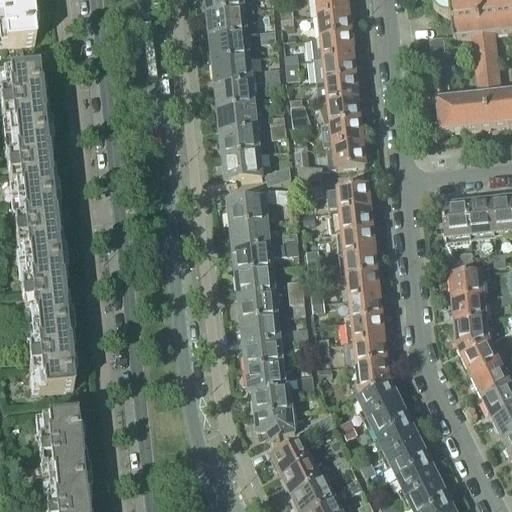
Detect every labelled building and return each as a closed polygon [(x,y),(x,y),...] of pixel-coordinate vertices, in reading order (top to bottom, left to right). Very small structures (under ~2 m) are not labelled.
[(0,0),(0,19),(31,17),(29,1),(31,0),(0,0)] [(205,0),(208,22),(244,18),(242,0),(205,0)] [(317,0),(319,22),(349,18),(346,0),(317,0)] [(449,21),(451,21),(453,43),(471,41),(478,101),(450,104),(443,43),(430,45),(440,139),(511,130),(511,0),(433,0),(433,2),(432,3),(432,4),(433,6),(434,9),(435,11),(436,13),(438,15),(440,17),(442,18),(445,20),(447,20),(449,21)] [(280,18),(281,26),(293,24),(292,16),(280,18)] [(31,17),(0,19),(0,53),(34,50),(32,36),(33,35),(31,17)] [(208,22),(211,46),(247,42),(244,18),(208,22)] [(319,22),(322,44),(351,40),(349,18),(319,22)] [(293,24),(281,26),(282,34),(294,33),(293,24)] [(260,28),(261,39),(275,37),(274,27),(260,28)] [(275,37),(261,39),(262,49),(276,47),(275,37)] [(322,44),(324,65),(354,62),(351,40),(322,44)] [(211,46),(213,69),(250,65),(247,42),(211,46)] [(285,61),(286,70),(298,68),(297,60),(285,61)] [(324,65),(326,87),(356,84),(354,62),(324,65)] [(213,69),(216,93),(252,90),(250,65),(213,69)] [(298,68),(286,70),(287,87),(300,85),(298,68)] [(265,77),(266,87),(280,86),(279,75),(265,77)] [(0,110),(0,114),(41,109),(39,92),(38,92),(37,77),(1,81),(3,98),(0,98),(0,110)] [(322,100),(323,111),(358,107),(356,84),(326,87),(328,99),(322,100)] [(280,86),(266,87),(267,98),(281,96),(280,86)] [(216,93),(219,117),(255,113),(252,90),(216,93)] [(289,105),(290,113),(303,112),(302,104),(289,105)] [(325,132),(331,131),(361,128),(358,107),(323,111),(319,111),(325,132)] [(0,119),(1,119),(1,121),(0,121),(0,128),(2,128),(2,129),(7,128),(9,145),(48,140),(47,126),(43,126),(41,112),(41,109),(0,114),(1,118),(0,118),(0,119)] [(303,112),(290,113),(293,135),(310,133),(303,112)] [(219,117),(221,142),(258,138),(255,113),(219,117)] [(270,124),(271,135),(285,134),(284,123),(270,124)] [(331,131),(333,153),(363,150),(361,128),(331,131)] [(285,134),(271,135),(272,146),(286,144),(285,134)] [(221,142),(224,165),(260,161),(258,138),(221,142)] [(7,173),(7,177),(48,173),(46,156),(50,155),(48,140),(9,145),(11,162),(6,163),(7,172),(6,172),(6,174),(7,173)] [(294,149),(295,157),(307,155),(307,147),(294,149)] [(363,150),(333,153),(326,154),(329,176),(336,175),(366,172),(363,150)] [(260,161),(224,165),(227,191),(238,190),(237,187),(263,184),(260,161)] [(323,174),(297,172),(298,185),(322,187),(323,174)] [(14,192),(16,208),(55,204),(54,190),(50,190),(48,173),(7,177),(8,182),(7,182),(7,183),(8,183),(9,193),(14,192)] [(266,181),(266,184),(269,193),(290,186),(289,174),(266,181)] [(300,197),(302,210),(326,201),(322,190),(300,197)] [(327,209),(328,219),(370,215),(368,192),(338,195),(339,207),(327,209)] [(269,208),(294,210),(292,198),(269,196),(268,205),(269,208)] [(494,240),(511,237),(511,203),(490,206),(494,240)] [(14,237),(15,241),(55,236),(53,220),(57,219),(55,204),(16,208),(18,226),(13,226),(14,236),(13,236),(13,237),(14,237)] [(228,205),(231,233),(267,230),(265,204),(239,207),(239,204),(228,205)] [(470,242),(494,240),(490,206),(467,208),(470,242)] [(467,208),(442,211),(446,245),(446,249),(469,247),(469,243),(470,242),(467,208)] [(331,242),(337,241),(373,237),(370,215),(328,219),(331,242)] [(302,221),(303,229),(316,228),(315,220),(302,221)] [(231,233),(234,258),(270,254),(267,230),(231,233)] [(21,255),(23,272),(62,267),(60,254),(57,254),(55,236),(15,241),(15,246),(14,246),(14,247),(15,247),(16,256),(21,255)] [(337,241),(339,262),(375,259),(373,237),(337,241)] [(298,251),(297,239),(283,241),(285,252),(298,251)] [(234,258),(237,281),(273,277),(271,263),(299,260),(298,251),(285,252),(270,254),(234,258)] [(306,258),(307,266),(319,264),(318,257),(306,258)] [(448,265),(448,266),(449,276),(449,277),(473,274),(472,258),(464,259),(459,260),(460,263),(448,265)] [(341,285),(348,284),(377,281),(375,259),(339,262),(341,285)] [(504,259),(496,260),(497,272),(506,271),(504,259)] [(497,272),(496,260),(488,261),(489,273),(497,272)] [(319,264),(307,266),(308,275),(320,273),(319,264)] [(21,300),(21,304),(62,299),(60,284),(64,282),(62,267),(23,272),(25,289),(20,290),(21,299),(20,299),(20,300),(21,300)] [(237,281),(239,305),(275,301),(273,277),(237,281)] [(450,282),(452,306),(484,303),(482,279),(450,282)] [(344,307),(350,306),(380,303),(377,281),(348,284),(349,296),(343,297),(344,307)] [(288,288),(290,299),(303,297),(302,287),(288,288)] [(511,292),(503,292),(502,301),(511,302),(511,292)] [(303,297),(290,299),(291,309),(304,308),(303,297)] [(28,319),(30,335),(69,331),(67,318),(64,317),(62,299),(21,304),(22,309),(21,309),(21,310),(22,310),(23,320),(28,319)] [(311,302),(312,310),(324,308),(323,300),(311,302)] [(239,305),(242,328),(278,325),(275,301),(239,305)] [(350,306),(352,327),(382,324),(380,303),(350,306)] [(452,306),(454,328),(486,325),(491,325),(490,316),(486,317),(484,303),(452,306)] [(324,308),(312,310),(313,318),(325,317),(324,308)] [(348,350),(355,350),(385,346),(382,324),(352,327),(346,328),(348,350)] [(242,328),(244,353),(280,349),(278,325),(242,328)] [(457,354),(461,363),(490,349),(488,345),(486,325),(454,328),(457,354)] [(28,364),(29,368),(69,363),(67,347),(71,346),(69,331),(30,335),(32,353),(27,353),(28,363),(27,363),(27,364),(28,364)] [(294,336),(295,347),(308,345),(307,335),(294,336)] [(308,345),(295,347),(296,357),(309,356),(308,345)] [(317,346),(317,354),(329,353),(329,345),(317,346)] [(355,350),(357,371),(387,367),(385,346),(355,350)] [(461,363),(472,384),(500,369),(504,367),(494,347),(490,349),(461,363)] [(244,353),(247,376),(283,372),(280,349),(244,353)] [(329,353),(317,354),(318,362),(330,360),(329,353)] [(69,363),(29,368),(29,372),(28,373),(28,374),(29,373),(30,383),(35,383),(37,401),(72,397),(70,382),(71,382),(69,363)] [(355,396),(359,403),(390,388),(389,383),(387,367),(357,371),(359,393),(355,396)] [(500,369),(472,384),(482,405),(511,390),(511,389),(511,378),(511,379),(510,379),(508,375),(504,377),(500,369)] [(247,376),(250,400),(285,395),(283,372),(247,376)] [(320,376),(321,384),(333,383),(332,374),(320,376)] [(299,384),(301,394),(314,393),(312,382),(299,384)] [(360,419),(364,427),(400,409),(396,401),(398,398),(394,391),(391,390),(390,389),(390,388),(359,403),(358,404),(364,417),(360,419)] [(482,405),(492,426),(511,415),(511,392),(511,390),(482,405)] [(314,393),(301,394),(302,404),(315,403),(314,393)] [(255,408),(256,423),(292,418),(290,395),(285,395),(250,400),(250,408),(255,408)] [(372,434),(378,444),(410,428),(409,427),(411,424),(407,417),(404,416),(400,409),(364,427),(368,436),(372,434)] [(511,415),(492,426),(503,448),(511,442),(511,415)] [(292,418),(256,423),(258,440),(267,439),(273,451),(295,439),(294,430),(293,430),(292,418)] [(305,434),(310,444),(335,432),(330,420),(308,431),(309,432),(305,434)] [(38,456),(38,460),(79,456),(77,438),(76,438),(75,424),(40,427),(42,445),(37,445),(38,455),(37,455),(37,456),(38,456)] [(340,432),(342,438),(352,433),(350,427),(340,432)] [(379,458),(383,467),(420,448),(416,440),(417,437),(414,430),(411,430),(410,428),(378,444),(384,456),(379,458)] [(352,433),(342,438),(347,447),(357,442),(352,433)] [(511,442),(503,448),(511,465),(511,442)] [(344,452),(341,445),(330,450),(334,457),(344,452)] [(280,477),(282,482),(312,467),(302,448),(272,462),(274,466),(272,467),(277,478),(280,477)] [(392,473),(397,484),(430,468),(429,466),(430,463),(427,456),(423,456),(420,448),(383,467),(388,476),(392,473)] [(45,475),(47,491),(86,487),(85,473),(81,473),(79,456),(38,460),(39,465),(38,465),(38,466),(39,466),(40,475),(45,475)] [(359,470),(362,477),(373,472),(369,465),(359,470)] [(351,473),(348,467),(348,466),(337,471),(340,479),(351,473)] [(290,497),(292,502),(322,488),(312,467),(282,482),(284,486),(282,487),(287,498),(290,497)] [(399,498),(403,506),(439,488),(435,480),(437,477),(433,470),(430,469),(430,468),(397,484),(403,495),(399,498)] [(373,472),(362,477),(365,485),(376,479),(373,472)] [(326,511),(337,507),(326,485),(322,488),(292,502),(294,506),(292,507),(294,511),(326,511)] [(85,511),(85,503),(88,502),(86,487),(47,491),(49,508),(44,509),(43,511),(85,511)] [(362,495),(358,487),(347,492),(351,500),(362,495)] [(439,511),(449,507),(448,506),(450,503),(446,496),(443,495),(439,488),(403,506),(405,511),(439,511)]
